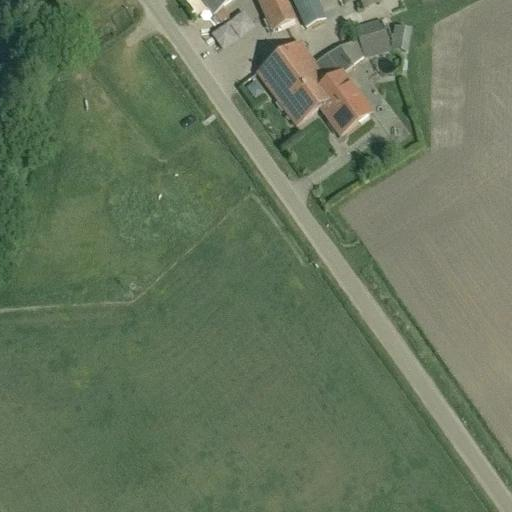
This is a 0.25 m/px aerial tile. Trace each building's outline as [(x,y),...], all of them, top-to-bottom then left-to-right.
[(197,0),(213,21),(240,0),(197,0)] [(254,0),(271,35),(296,23),(285,0),(254,0)] [(292,0),(293,2),(291,3),(305,33),(327,22),(316,0),(292,0)] [(353,0),(358,9),(374,2),(372,0),(353,0)] [(352,69),(363,61),(364,63),(391,54),(383,25),(355,33),(358,43),(338,50),(352,69)] [(395,30),(393,53),(406,54),(408,32),(395,30)] [(328,87),(298,47),(256,78),(295,131),(320,112),(325,118),(324,119),(340,140),(369,119),(340,79),(328,87)]
